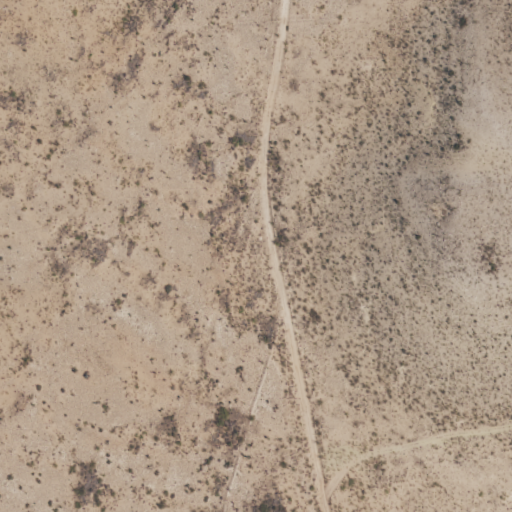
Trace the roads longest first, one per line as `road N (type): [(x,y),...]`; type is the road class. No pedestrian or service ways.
road 1 (track): [(308,511),(271,349),(271,47),(285,0)]
road 2 (track): [(511,370),(286,410)]
